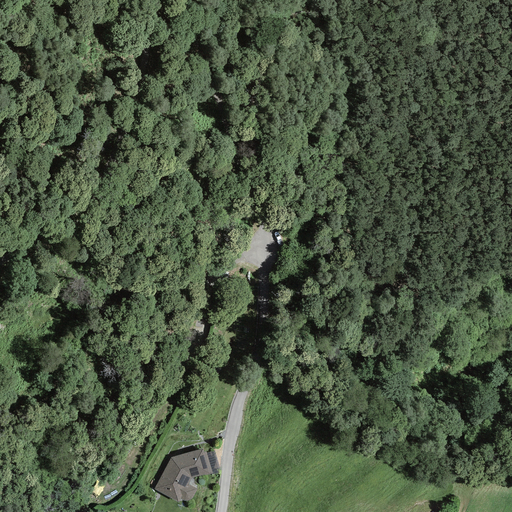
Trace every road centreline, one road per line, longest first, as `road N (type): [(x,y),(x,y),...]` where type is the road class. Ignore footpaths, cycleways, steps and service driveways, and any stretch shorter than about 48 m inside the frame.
road 1 (unclassified): [(220,511),(233,414),(259,349),(265,218)]
road 2 (track): [(268,249),(223,267),(176,382),(108,488)]
